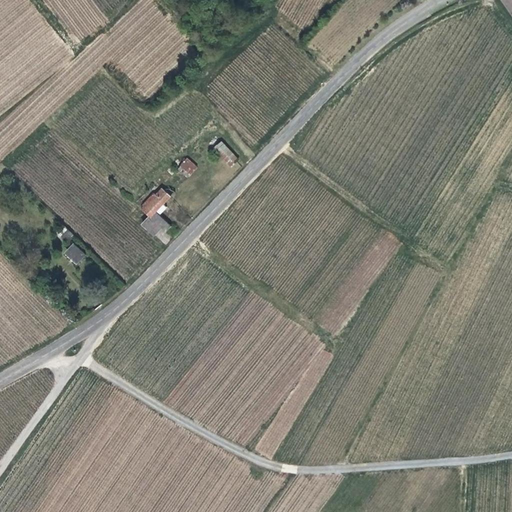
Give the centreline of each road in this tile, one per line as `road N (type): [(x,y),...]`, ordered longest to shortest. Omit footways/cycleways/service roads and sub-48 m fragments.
road 1 (tertiary): [(0,381),(126,300),(367,52),(442,0)]
road 2 (track): [(80,356),(186,424),(277,466),(511,454)]
road 3 (track): [(0,471),(102,320)]
